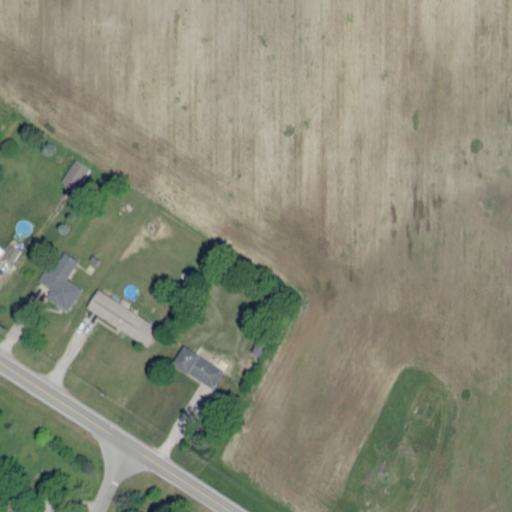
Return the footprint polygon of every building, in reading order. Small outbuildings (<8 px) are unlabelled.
[(335,0),(374,0),(369,10),(362,6),(354,19),(332,5),(335,0)] [(158,1),(182,16),(165,42),(142,27),(158,1)] [(410,19),(395,43),(372,29),(388,5),(410,19)] [(194,24),(219,40),(202,66),(178,50),(194,24)] [(453,42),(430,78),(406,63),(418,44),(412,41),(420,28),(439,40),(442,35),(453,42)] [(235,53),(258,69),(242,93),(218,77),(235,53)] [(62,62),(90,80),(82,91),(77,87),(71,96),(49,81),(62,62)] [(498,72),(511,81),(508,86),(511,88),(511,105),(500,122),(476,107),(498,72)] [(273,75),(296,91),(278,117),(255,101),(273,75)] [(106,96),(121,106),(119,109),(126,114),(113,133),(91,119),(106,96)] [(311,99),(336,117),(321,138),(307,128),(304,132),(293,124),(311,99)] [(151,122),(175,136),(160,161),(136,147),(151,122)] [(348,125),(371,139),(366,147),(370,149),(362,163),(358,160),(355,164),(332,149),(348,125)] [(193,142),(216,157),(200,180),(178,166),(193,142)] [(390,147),(417,167),(400,190),(383,179),(379,184),(369,177),(390,147)] [(74,157),(89,166),(75,187),(60,178),(74,157)] [(233,173),(261,192),(253,204),(249,202),(241,213),(217,197),(233,173)] [(428,175),(450,189),(433,214),(423,207),(421,210),(410,202),(428,175)] [(281,198),(292,205),(293,203),(306,211),(293,233),(268,218),(281,198)] [(508,211),(511,213),(511,259),(499,253),(497,257),(486,251),(508,211)] [(304,258),(327,271),(335,258),(342,262),(349,249),(343,246),(345,243),(320,229),(304,258)] [(11,242),(19,247),(11,260),(3,255),(11,242)] [(78,258),(64,249),(51,267),(46,264),(38,277),(50,286),(45,294),(58,302),(68,308),(82,286),(66,276),(78,258)] [(389,268),(421,289),(414,300),(408,295),(398,311),(375,295),(382,284),(379,282),(389,268)] [(158,324),(97,286),(85,305),(147,343),(158,324)] [(370,307),(399,327),(390,340),(384,336),(372,355),(348,339),(370,307)] [(212,387),(224,368),(183,342),(171,360),(212,387)] [(343,350),(367,367),(358,381),(363,384),(353,399),(323,380),(343,350)] [(316,384),(349,406),(340,418),(336,415),(323,433),(296,414),(316,384)] [(293,428),(305,436),(308,430),(324,440),(306,469),(300,466),(297,472),(275,458),(293,428)] [(9,511),(11,509),(0,502),(0,486),(3,482),(14,489),(15,487),(28,495),(22,504),(35,511),(9,511)]
